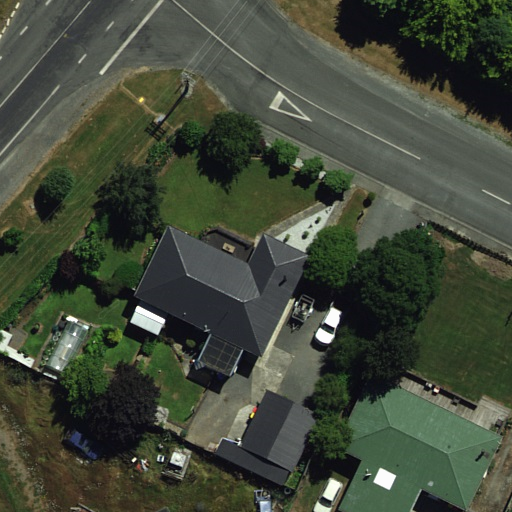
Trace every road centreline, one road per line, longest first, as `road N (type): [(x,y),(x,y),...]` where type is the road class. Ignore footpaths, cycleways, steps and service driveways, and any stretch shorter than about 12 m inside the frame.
road 1 (residential): [(172,0),(302,99),(511,203)]
road 2 (secondary): [(0,103),(92,0)]
